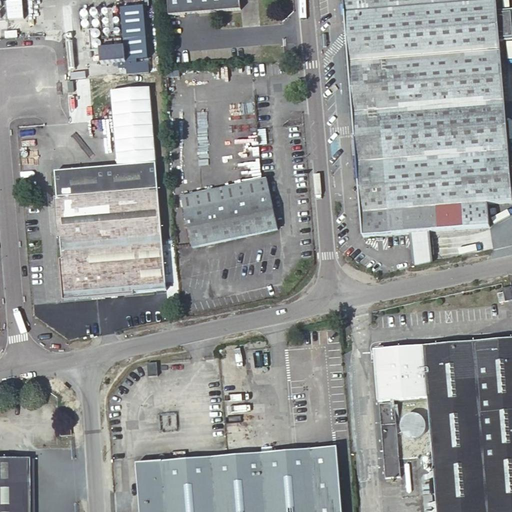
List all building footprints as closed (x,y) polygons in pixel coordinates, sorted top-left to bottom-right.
[(9,19),(24,19),(23,0),(13,0),(9,0),(9,19)] [(168,0),(170,16),(242,9),(241,0),(168,0)] [(488,205),(511,203),(511,191),(496,0),(343,0),(363,238),(490,228),(488,205)] [(143,7),(121,9),(125,48),(100,50),(101,64),(126,62),(126,60),(148,59),(143,7)] [(61,300),(167,291),(157,165),(52,173),(54,199),(51,199),(54,239),(56,239),(61,300)] [(267,178),(182,197),(193,248),(278,230),(267,178)] [(501,303),(511,300),(511,289),(511,287),(498,289),(501,303)] [(511,511),(511,339),(372,351),(376,403),(427,398),(433,479),(436,511),(511,511)] [(251,367),(269,364),(266,349),(248,352),(251,367)] [(160,362),(161,372),(173,371),(172,361),(160,362)] [(147,363),(148,377),(161,376),(161,372),(160,362),(147,363)] [(386,479),(401,478),(399,461),(395,403),(379,405),(386,479)] [(69,436),(68,426),(58,426),(59,436),(69,436)] [(138,467),(141,511),(343,511),(339,451),(138,467)] [(418,459),(399,461),(401,478),(401,481),(420,480),(418,459)] [(0,511),(24,511),(24,471),(0,470),(0,511)] [(436,511),(433,479),(420,480),(422,511),(436,511)]
